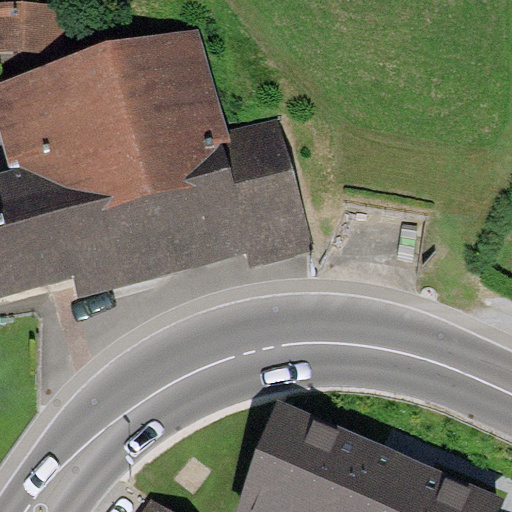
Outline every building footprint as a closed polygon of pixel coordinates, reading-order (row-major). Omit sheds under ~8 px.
[(52,3),(0,2),(0,52),(51,53),(52,3)] [(201,32),(0,87),(0,136),(10,174),(0,177),(0,303),(73,283),(79,303),(247,257),(254,255),(223,149),(233,147),(229,135),(201,32)] [(278,121),(229,135),(233,147),(223,149),(254,255),(247,257),(251,271),(316,252),(278,121)] [(499,511),(504,502),(281,408),(236,511),(499,511)] [(166,511),(151,501),(143,511),(166,511)]
